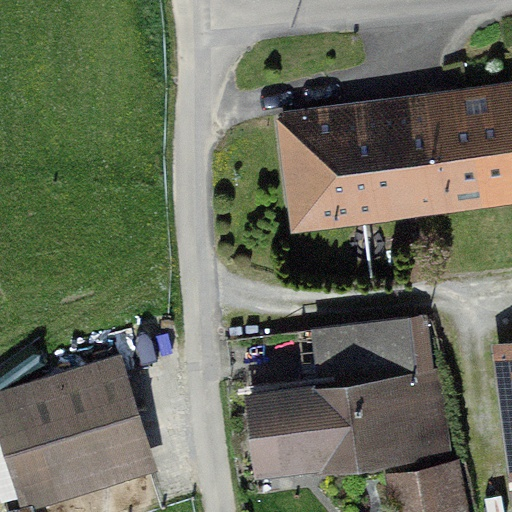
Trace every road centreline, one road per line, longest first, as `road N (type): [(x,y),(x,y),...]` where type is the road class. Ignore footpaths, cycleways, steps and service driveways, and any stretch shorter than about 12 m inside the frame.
road 1 (residential): [(216,19),(201,345),(228,511)]
road 2 (residential): [(360,0),(216,19)]
